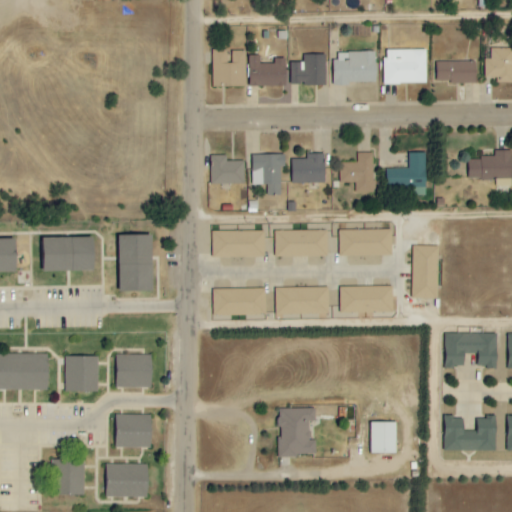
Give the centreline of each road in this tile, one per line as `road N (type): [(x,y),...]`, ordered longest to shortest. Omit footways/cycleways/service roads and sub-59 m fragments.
road 1 (residential): [(197,0),(192,511)]
road 2 (residential): [(199,121),(511,116)]
